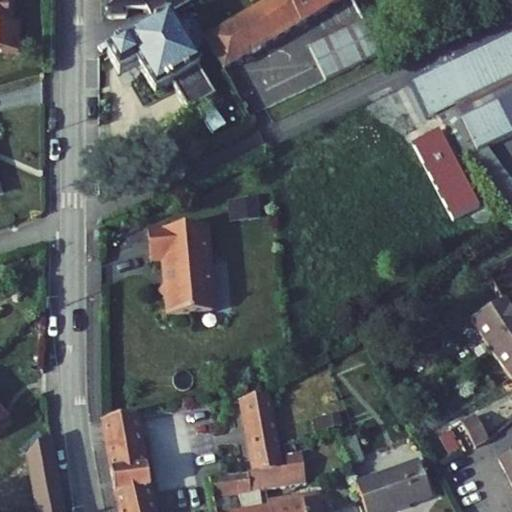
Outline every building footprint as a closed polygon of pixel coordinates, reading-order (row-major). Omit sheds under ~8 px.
[(8,0),(0,0),(0,68),(19,68),(19,48),(9,48),(8,0)] [(271,0),(209,36),(216,49),(224,65),(328,4),(325,0),(271,0)] [(194,64),(164,14),(96,56),(108,77),(127,66),(145,96),(160,86),(175,110),(201,94),(194,82),(224,65),(216,49),(194,64)] [(358,20),(307,50),(325,82),(377,51),(358,20)] [(511,33),(404,83),(420,111),(511,71),(511,33)] [(511,88),(497,95),(511,126),(511,88)] [(452,221),(482,206),(442,127),(412,142),(452,221)] [(0,221),(14,218),(0,165),(0,221)] [(219,246),(164,254),(168,283),(181,281),(183,296),(185,296),(187,306),(182,307),(177,314),(183,318),(186,318),(189,338),(231,332),(227,298),(231,293),(229,281),(224,277),(219,246)] [(511,326),(489,339),(511,367),(511,326)] [(0,447),(22,429),(0,401),(0,447)] [(292,409),(261,414),(270,495),(297,491),(300,491),(292,409)] [(469,449),(488,436),(474,416),(455,429),(469,449)] [(144,417),(104,422),(105,443),(146,437),(144,417)] [(27,503),(28,511),(68,511),(57,435),(52,434),(29,459),(37,502),(27,503)] [(146,437),(105,443),(118,498),(120,511),(158,511),(151,480),(146,437)] [(476,453),(462,460),(479,488),(491,481),(476,453)] [(278,511),(300,509),(297,491),(270,495),(272,511),(278,511)] [(449,511),(440,491),(394,511),(449,511)] [(304,511),(324,511),(320,493),(301,494),(303,503),(304,511)] [(228,511),(272,511),(270,495),(227,501),(228,511)]
